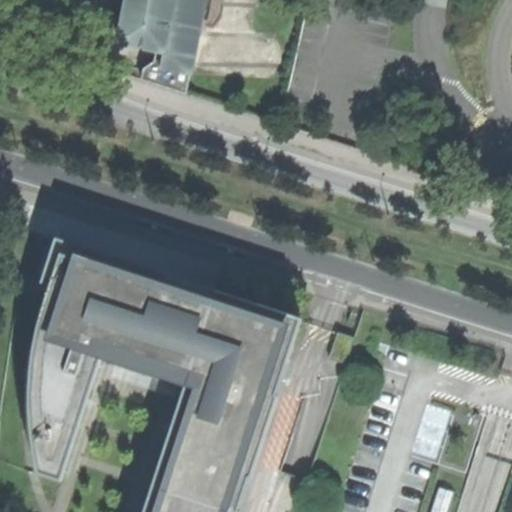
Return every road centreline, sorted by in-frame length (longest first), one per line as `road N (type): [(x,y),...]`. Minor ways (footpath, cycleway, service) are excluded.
road 1 (secondary): [(0,161),(511,326)]
road 2 (secondary): [(511,237),(0,74)]
